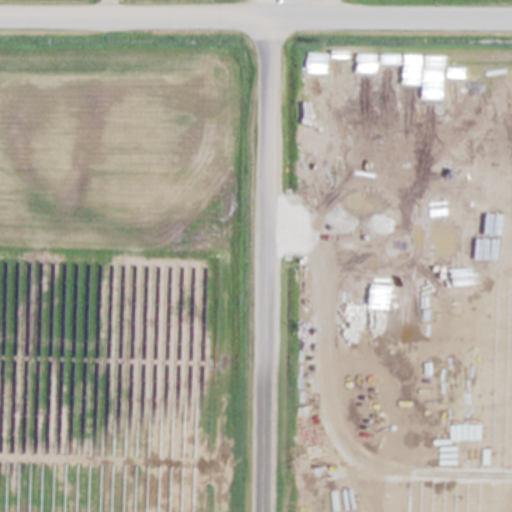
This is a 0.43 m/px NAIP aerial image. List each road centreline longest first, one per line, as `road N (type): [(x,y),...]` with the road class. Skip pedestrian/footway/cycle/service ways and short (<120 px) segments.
road 1 (tertiary): [(511,18),(0,17)]
road 2 (tertiary): [(264,511),(270,20)]
